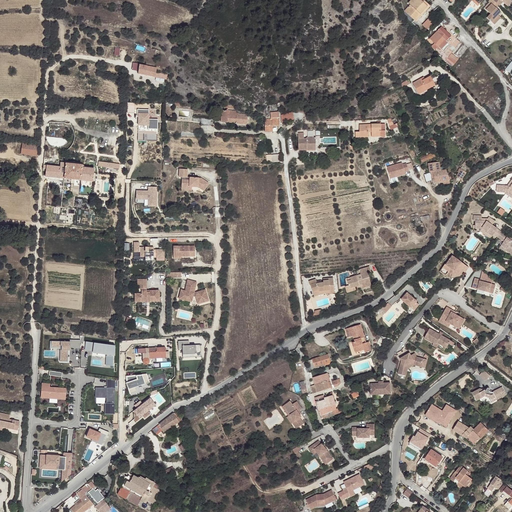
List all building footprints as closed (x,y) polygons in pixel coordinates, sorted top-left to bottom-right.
[(421,0),(413,0),(415,1),(410,6),(406,10),(415,18),(419,14),(427,5),(421,0)] [(497,2),(494,0),(489,0),(490,0),(484,6),(491,12),(487,16),(495,23),(499,18),(497,16),(499,13),(502,10),(498,7),(495,4),(497,2)] [(406,10),(404,13),(413,21),(415,18),(406,10)] [(413,21),(404,13),(402,14),(411,23),(413,21)] [(427,32),(437,23),(432,18),(423,27),(427,32)] [(442,28),(430,39),(435,45),(431,48),(434,51),(438,48),(438,49),(446,42),(451,37),(442,28)] [(455,40),(441,59),(445,63),(446,60),(453,66),(457,61),(450,56),(459,43),(455,40)] [(438,48),(434,51),(437,54),(448,44),(446,42),(438,49),(438,48)] [(511,59),(503,70),(508,74),(511,70),(510,69),(511,67),(511,59)] [(156,72),(157,67),(140,63),(138,73),(146,74),(167,79),(168,74),(156,72)] [(412,82),(417,90),(426,86),(427,89),(435,85),(430,76),(425,79),(422,80),(421,78),(412,82)] [(237,108),(222,107),(221,119),(228,120),(228,118),(236,118),(236,120),(247,121),(248,112),(237,111),(237,108)] [(150,109),(139,109),(139,113),(140,113),(140,124),(150,124),(149,128),(159,128),(159,119),(150,118),(150,109)] [(271,116),(264,117),(265,129),(277,128),(277,124),(280,124),(279,109),(270,110),(271,116)] [(292,109),(281,113),(281,120),(294,117),(292,109)] [(193,116),(193,120),(201,121),(201,124),(210,125),(211,118),(193,116)] [(373,124),(360,125),(361,132),(361,137),(370,136),(369,133),(369,130),(373,130),(373,124)] [(385,124),(373,124),(373,130),(373,132),(373,136),(382,135),(382,138),(386,137),(385,124)] [(304,129),(299,129),(299,145),(307,145),(316,145),(316,133),(308,133),(308,134),(304,134),(304,129)] [(38,145),(23,143),(22,153),(37,155),(38,145)] [(434,152),(419,159),(421,163),(436,157),(434,152)] [(47,165),(47,169),(46,176),(48,177),(65,178),(66,163),(61,163),(61,166),(47,165)] [(401,163),(386,167),(390,178),(405,174),(404,171),(408,170),(405,163),(402,164),(401,163)] [(451,174),(448,175),(447,170),(442,172),(439,163),(428,167),(431,177),(432,180),(434,187),(438,186),(438,183),(441,183),(444,182),(444,184),(450,183),(450,181),(449,179),(452,178),(451,174)] [(85,165),(83,165),(81,179),(94,181),(94,169),(85,168),(85,165)] [(189,179),(189,176),(189,169),(181,168),(181,177),(184,177),(183,188),(188,188),(188,186),(193,186),(200,187),(205,190),(210,182),(203,177),(191,177),(191,179),(189,179)] [(457,178),(462,181),(467,174),(462,171),(457,178)] [(511,184),(510,187),(508,186),(497,186),(496,192),(506,193),(508,191),(511,194),(511,180),(511,182),(511,184)] [(146,191),(137,191),(137,199),(149,199),(149,206),(157,206),(158,187),(149,187),(149,191),(149,192),(146,192),(146,191)] [(482,216),(473,216),(473,221),(475,221),(475,226),(475,229),(482,230),(482,229),(487,232),(486,233),(493,237),(494,235),(498,229),(492,225),(495,221),(489,217),(487,220),(487,221),(482,221),(482,219),(482,216)] [(482,229),(482,230),(480,232),(491,240),(493,237),(486,233),(487,232),(482,229)] [(508,237),(502,232),(498,238),(504,242),(501,246),(507,250),(506,251),(511,255),(511,241),(507,238),(508,237)] [(140,243),(135,243),(135,253),(141,253),(141,258),(146,258),(154,258),(154,259),(165,259),(165,251),(155,251),(154,248),(140,248),(140,243)] [(195,247),(173,247),(173,258),(181,258),(195,258),(195,247)] [(447,261),(444,266),(454,273),(460,271),(462,268),(464,269),(466,270),(470,265),(454,253),(448,262),(447,261)] [(444,266),(441,270),(447,274),(449,272),(454,276),(462,273),(464,269),(462,268),(460,271),(454,273),(444,266)] [(359,274),(348,277),(349,279),(345,280),(346,285),(347,288),(353,287),(356,286),(360,285),(361,287),(361,288),(369,286),(366,273),(370,272),(368,267),(358,270),(359,274)] [(316,280),(308,283),(309,285),(310,285),(313,292),(318,290),(328,289),(328,293),(334,292),(332,278),(328,279),(328,281),(323,282),(323,283),(320,284),(318,285),(317,283),(316,280)] [(493,293),(496,285),(480,280),(481,279),(475,278),(472,287),(493,293)] [(186,292),(182,291),(180,300),(192,303),(194,297),(197,298),(199,305),(210,302),(206,291),(198,294),(198,295),(194,294),(197,283),(188,281),(186,292)] [(147,285),(139,285),(139,290),(142,290),(142,295),(136,295),(136,303),(143,303),(147,300),(151,300),(151,303),(160,303),(160,292),(151,292),(151,293),(148,293),(147,285)] [(318,290),(313,292),(315,297),(323,294),(328,293),(328,289),(318,290)] [(180,300),(177,300),(176,303),(197,308),(211,304),(208,291),(206,291),(210,302),(199,305),(197,298),(194,297),(192,303),(180,300)] [(417,302),(407,293),(401,300),(415,311),(419,305),(416,303),(417,302)] [(391,308),(388,305),(381,309),(386,315),(391,308)] [(447,306),(440,317),(450,323),(459,329),(464,319),(456,314),(451,311),(452,310),(447,306)] [(450,323),(440,317),(438,321),(448,326),(450,323)] [(370,349),(367,340),(366,340),(362,322),(349,325),(351,334),(354,334),(355,339),(353,340),(355,350),(365,348),(365,349),(365,350),(370,349)] [(439,334),(430,329),(424,338),(434,343),(437,343),(439,344),(447,348),(451,341),(441,335),(439,334)] [(70,341),(55,340),(55,347),(61,347),(61,348),(61,361),(68,360),(68,347),(80,347),(80,339),(70,339),(70,341)] [(115,344),(86,340),(85,348),(93,349),(97,350),(107,351),(107,364),(113,364),(113,352),(115,352),(115,344)] [(189,341),(179,342),(179,350),(183,350),(183,355),(189,355),(189,358),(202,358),(201,345),(190,346),(189,341)] [(136,355),(142,355),(143,365),(143,366),(143,367),(144,368),(146,368),(147,368),(149,367),(149,366),(149,364),(149,360),(166,359),(165,348),(136,351),(136,355)] [(421,366),(423,358),(417,357),(416,355),(412,357),(411,355),(410,353),(400,358),(401,360),(402,361),(402,363),(401,363),(400,364),(398,373),(406,376),(408,368),(415,365),(421,366)] [(328,354),(307,360),(310,369),(315,368),(316,369),(325,366),(325,364),(331,362),(328,354)] [(492,374),(485,369),(480,375),(488,380),(492,374)] [(330,382),(328,374),(313,378),(315,385),(311,386),(313,392),(332,387),(330,382)] [(146,375),(127,377),(127,383),(131,394),(136,392),(135,387),(149,382),(146,375)] [(116,379),(107,377),(107,386),(96,386),(96,396),(107,397),(107,401),(105,401),(105,413),(115,413),(116,379)] [(50,383),(42,382),(41,396),(66,398),(67,388),(50,387),(50,383)] [(378,383),(370,383),(370,394),(390,394),(390,383),(383,383),(378,383)] [(504,397),(500,389),(493,393),(490,392),(490,390),(490,389),(489,388),(488,389),(487,389),(487,391),(481,389),(473,393),(477,401),(486,397),(491,399),(492,401),(496,399),(497,401),(504,397)] [(317,403),(320,415),(337,409),(336,405),(333,393),(330,394),(331,396),(325,398),(324,396),(316,398),(317,402),(317,403)] [(458,407),(465,411),(466,408),(460,403),(460,404),(454,399),(453,401),(450,405),(456,409),(458,407)] [(296,412),(297,411),(300,409),(294,402),(290,405),(288,402),(282,407),(289,416),(294,422),(292,424),(296,429),(303,424),(299,419),(300,417),(298,414),(296,412)] [(155,404),(147,410),(145,407),(139,412),(142,415),(139,417),(144,424),(160,411),(155,404)] [(442,412),(431,405),(428,410),(432,412),(431,414),(440,419),(442,417),(444,418),(443,420),(448,424),(456,410),(446,405),(442,412)] [(289,416),(282,407),(280,409),(287,417),(289,416)] [(323,418),(324,419),(339,413),(338,409),(337,409),(320,415),(321,418),(323,418)] [(432,412),(428,410),(425,416),(438,423),(439,422),(446,426),(448,424),(443,420),(444,418),(442,417),(440,419),(431,414),(432,412)] [(157,427),(153,430),(157,435),(163,430),(164,431),(165,431),(171,426),(172,427),(180,421),(175,416),(177,414),(175,412),(173,413),(170,416),(159,425),(157,427)] [(11,418),(0,415),(0,420),(1,421),(1,424),(0,426),(0,432),(3,433),(4,430),(15,433),(15,430),(19,431),(20,425),(10,422),(11,418)] [(291,425),(292,424),(294,422),(289,416),(287,417),(285,418),(291,425)] [(468,435),(475,442),(489,430),(480,421),(473,428),(471,425),(469,427),(458,420),(453,429),(462,435),(463,434),(465,437),(468,435)] [(369,431),(374,431),(374,424),(367,424),(367,429),(362,429),(358,429),(358,427),(352,427),(352,436),(357,436),(357,437),(369,437),(369,435),(369,431)] [(91,428),(87,435),(93,438),(99,440),(98,442),(103,444),(107,434),(108,435),(110,431),(100,427),(99,431),(91,428)] [(429,439),(432,435),(421,429),(419,432),(428,439),(429,439)] [(415,438),(419,440),(425,443),(427,438),(418,434),(415,438)] [(476,443),(475,442),(468,435),(465,437),(473,445),(476,443)] [(325,464),(332,459),(327,451),(326,452),(324,449),(325,448),(322,444),(321,444),(319,441),(309,447),(311,450),(314,448),(316,452),(325,464)] [(425,459),(436,467),(442,458),(431,450),(425,459)] [(65,456),(48,455),(47,463),(59,464),(58,468),(63,469),(65,469),(64,479),(72,473),(73,458),(71,458),(72,452),(67,452),(67,456),(65,456)] [(47,463),(48,455),(41,454),(41,467),(58,468),(59,464),(47,463)] [(334,461),(332,459),(325,464),(323,465),(325,467),(334,461)] [(466,475),(468,472),(461,466),(450,479),(454,482),(457,479),(460,482),(459,483),(466,488),(472,481),(468,477),(466,475)] [(176,473),(173,467),(168,469),(170,475),(176,473)] [(343,490),(346,497),(350,495),(348,491),(364,484),(359,474),(343,481),(346,488),(343,490)] [(155,483),(147,478),(146,480),(141,477),(140,479),(134,476),(130,482),(128,481),(124,487),(123,487),(119,494),(127,498),(126,499),(138,506),(141,501),(143,498),(146,500),(148,501),(155,505),(162,491),(158,488),(154,486),(155,483)] [(491,484),(496,487),(501,480),(496,477),(491,484)] [(466,488),(459,483),(457,485),(464,491),(466,488)] [(504,491),(511,498),(511,489),(505,483),(499,490),(502,492),(504,491)] [(84,495),(91,490),(86,484),(80,490),(84,495)] [(411,498),(414,493),(408,488),(404,493),(411,498)] [(316,494),(305,499),(307,503),(306,504),(307,507),(309,506),(310,508),(316,505),(325,504),(336,499),(331,490),(324,493),(324,492),(316,494)] [(85,511),(93,506),(84,496),(73,505),(74,507),(68,511),(85,511)] [(103,502),(94,508),(97,511),(107,511),(110,510),(103,502)]
